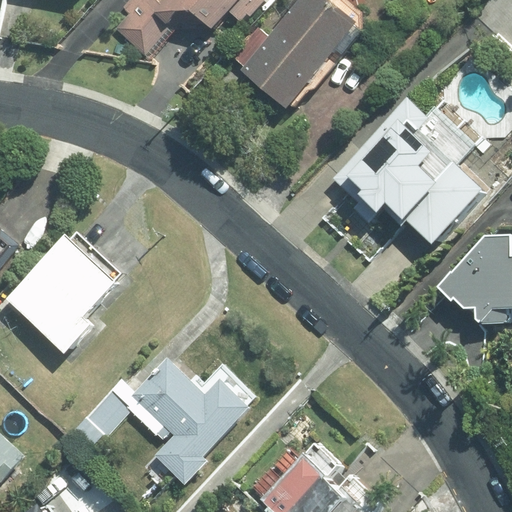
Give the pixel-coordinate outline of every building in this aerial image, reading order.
[(136,0),(134,3),(141,9),(123,31),(152,56),(187,16),(216,40),(238,15),(252,27),(274,0),(136,0)] [(237,60),(298,111),(347,52),(354,58),(374,33),(367,28),(370,24),(341,0),(304,0),(274,37),(264,28),(237,60)] [(436,115),(420,99),(343,180),(367,203),(361,210),(380,228),(395,211),(415,230),(422,222),(447,246),(498,192),(469,165),(492,142),(450,101),(436,115)] [(9,221),(0,213),(0,248),(10,236),(9,221)] [(132,276),(83,229),(16,298),(73,353),(105,321),(97,313),(132,276)] [(511,239),(500,239),(450,290),(471,311),(492,311),(492,323),(511,323),(511,239)] [(169,443),(145,468),(167,489),(181,475),(191,485),(216,460),(210,455),(257,406),(263,400),(226,365),(205,387),(174,357),(162,370),(149,358),(91,419),(111,438),(136,412),(169,443)] [(36,451),(0,421),(0,486),(4,490),(36,451)] [(378,511),(390,499),(359,471),(348,484),(340,477),(349,466),(321,441),(305,460),(291,448),(257,486),(285,511),(378,511)] [(60,511),(49,497),(27,511),(60,511)]
